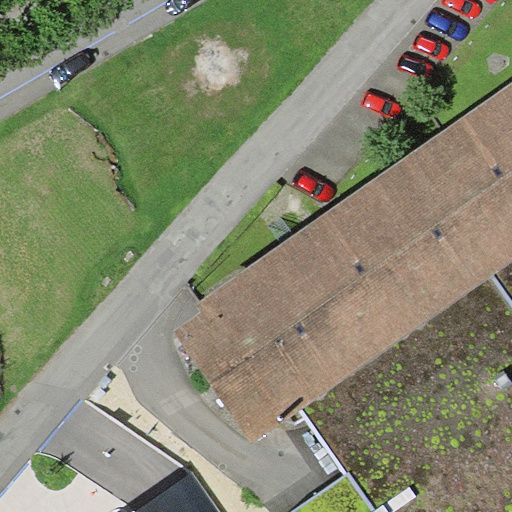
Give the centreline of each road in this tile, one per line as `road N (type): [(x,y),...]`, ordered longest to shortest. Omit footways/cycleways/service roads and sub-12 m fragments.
road 1 (residential): [(0,450),(163,251),(403,0)]
road 2 (residential): [(187,0),(0,101)]
